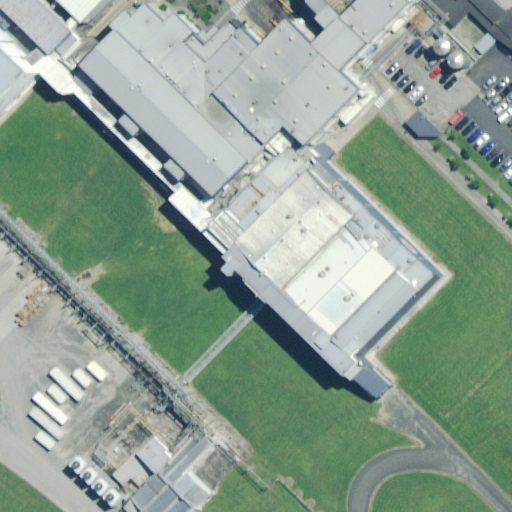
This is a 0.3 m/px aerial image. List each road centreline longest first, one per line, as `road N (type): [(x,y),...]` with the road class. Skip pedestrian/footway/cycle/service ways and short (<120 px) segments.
road 1 (unknown): [(511,237),(258,0)]
road 2 (unknown): [(366,511),(387,477),(424,462),(461,477),(499,511)]
